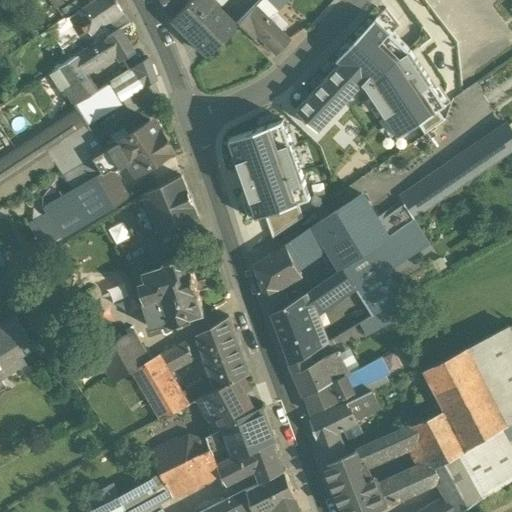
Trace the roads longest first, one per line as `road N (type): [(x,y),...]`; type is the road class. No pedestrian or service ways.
road 1 (residential): [(326,511),(194,122)]
road 2 (unclassified): [(194,122),(271,93),(361,0)]
road 3 (residential): [(194,122),(134,0)]
